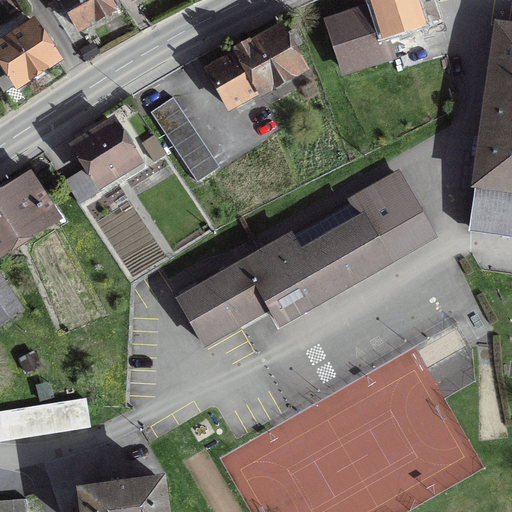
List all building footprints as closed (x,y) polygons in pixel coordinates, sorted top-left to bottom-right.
[(114,13),(106,0),(58,0),(54,3),(61,16),(68,13),(79,33),(114,13)] [(422,26),(436,22),(428,0),(369,0),(373,11),(328,26),(344,74),(389,60),(383,42),(423,29),(422,26)] [(57,48),(48,33),(41,37),(34,25),(0,46),(0,61),(4,67),(0,69),(0,89),(4,95),(17,86),(19,90),(59,63),(51,52),(57,48)] [(230,112),(260,95),(262,97),(305,72),(293,52),(301,47),(293,34),(285,38),(280,31),(250,48),(248,47),(237,53),(238,56),(208,73),(230,112)] [(511,32),(498,31),(471,232),(511,237),(511,32)] [(174,101),(151,116),(198,186),(220,171),(174,101)] [(75,149),(89,171),(100,188),(138,164),(131,154),(137,150),(122,127),(117,130),(113,125),(75,149)] [(80,207),(103,193),(100,188),(89,171),(67,186),(80,207)] [(352,200),(361,218),(388,261),(432,236),(397,174),(352,200)] [(0,257),(58,219),(31,179),(0,198),(0,326),(21,313),(0,280),(0,257)] [(290,235),(244,262),(270,307),(279,323),(388,261),(361,218),(300,253),(290,235)] [(204,344),(270,307),(244,262),(179,299),(204,344)] [(85,400),(0,413),(0,440),(89,427),(85,400)] [(83,489),(85,511),(166,511),(162,478),(83,489)] [(0,501),(0,511),(27,511),(26,500),(0,501)]
